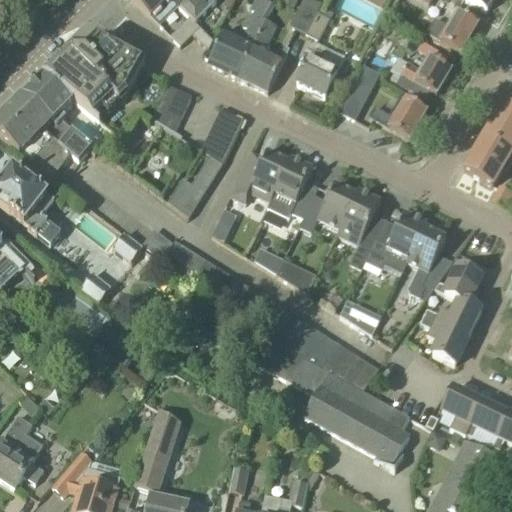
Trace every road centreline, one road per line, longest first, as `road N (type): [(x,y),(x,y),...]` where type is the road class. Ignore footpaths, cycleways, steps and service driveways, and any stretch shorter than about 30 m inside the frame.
road 1 (residential): [(423,190),(263,113),(79,2)]
road 2 (residential): [(511,252),(469,364),(471,377),(511,398)]
road 3 (residential): [(423,190),(511,41)]
